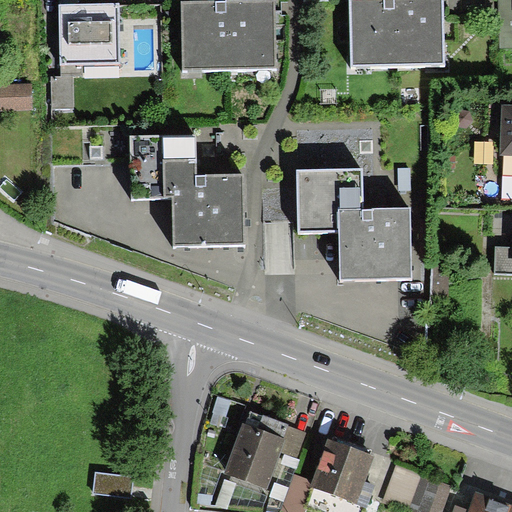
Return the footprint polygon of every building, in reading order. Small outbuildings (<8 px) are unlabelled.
[(511,0),(495,0),(497,51),(511,50),(511,0)] [(441,65),(440,1),(350,3),(351,66),(441,65)] [(273,75),(273,8),(183,9),(183,76),(273,75)] [(119,69),(120,11),(60,10),(59,68),(119,69)] [(56,78),(56,110),(77,110),(77,78),(56,78)] [(0,113),(28,113),(28,90),(0,90),(0,113)] [(511,115),(500,116),(500,184),(511,183),(511,115)] [(174,255),(241,253),(239,180),(198,181),(197,133),(129,135),(131,206),(173,205),(174,255)] [(490,146),(470,146),(470,169),(490,169),(490,146)] [(362,177),(299,177),(299,238),(338,238),(338,290),(412,290),(412,216),(362,216),(362,177)] [(225,473),(267,489),(281,452),(285,440),(282,438),(287,425),(250,412),(245,426),(243,425),(225,473)] [(285,440),(281,452),(297,458),(306,432),(287,425),(282,438),(285,440)] [(366,506),(373,486),(364,483),(373,456),(329,441),(315,482),(314,486),(316,487),(309,504),(331,511),(358,511),(361,504),(366,506)] [(410,511),(441,511),(451,489),(398,469),(384,506),(389,508),(390,504),(410,511)] [(314,486),(315,482),(296,474),(281,510),(286,511),(306,511),(309,504),(316,487),(314,486)] [(91,498),(128,502),(130,482),(94,477),(91,498)] [(236,484),(225,480),(215,506),(227,510),(236,484)] [(511,511),(511,508),(476,495),(469,511),(467,511),(456,508),(454,511),(511,511)]
